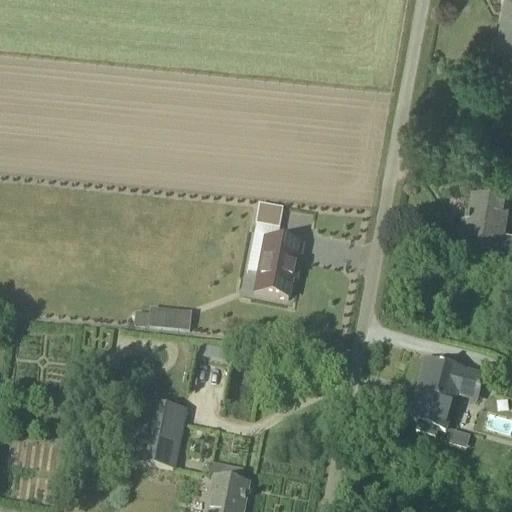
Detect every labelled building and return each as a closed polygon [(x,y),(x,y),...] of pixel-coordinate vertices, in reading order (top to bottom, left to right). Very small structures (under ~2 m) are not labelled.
[(511,0),(505,0),(496,50),(511,52),(511,0)] [(511,240),(502,239),(507,206),(474,200),(470,220),(465,219),(465,223),(470,224),(467,237),(462,236),(458,262),(497,268),(497,267),(511,270),(511,240)] [(259,208),(256,227),(280,231),(284,212),(259,208)] [(296,283),(296,282),(302,248),(266,241),(256,296),(288,302),(292,283),(296,283)] [(190,333),(192,316),(150,313),(150,317),(136,316),(135,329),(190,333)] [(478,405),(485,380),(464,374),(425,363),(418,388),(423,389),(413,425),(446,435),(456,399),(478,405)] [(176,473),(187,411),(147,404),(136,466),(176,473)] [(450,434),(446,448),(455,450),(459,437),(450,434)] [(245,504),(249,487),(241,485),(243,473),(211,466),(208,480),(214,481),(208,511),(243,511),(245,504)]
